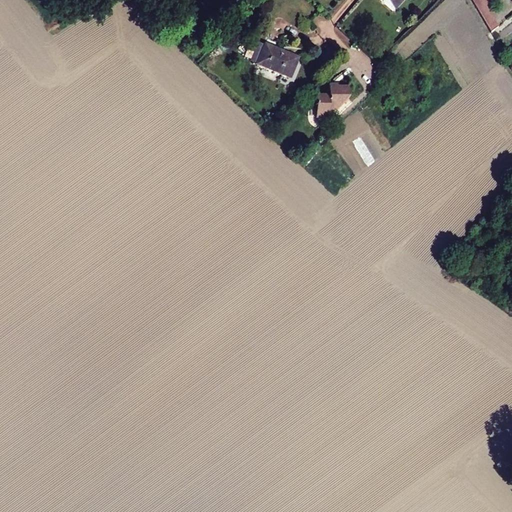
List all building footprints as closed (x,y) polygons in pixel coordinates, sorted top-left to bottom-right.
[(402,0),(383,0),(394,10),(402,0)] [(448,0),(446,2),(453,11),(466,1),(465,0),(448,0)] [(471,0),(471,1),(477,11),(485,6),(491,3),(489,0),(471,0)] [(477,11),(483,22),(492,17),(485,6),(477,11)] [(185,15),(194,24),(200,18),(191,9),(185,15)] [(483,22),(490,32),(498,27),(492,17),(483,22)] [(256,66),(290,79),(297,63),(281,57),(282,53),(264,46),(256,66)] [(281,57),(297,63),(298,59),(282,53),(281,57)] [(380,69),(375,74),(382,81),(386,75),(380,69)] [(315,96),(315,120),(328,120),(328,113),(335,113),(348,100),(348,88),(329,88),(328,97),(315,96)]
